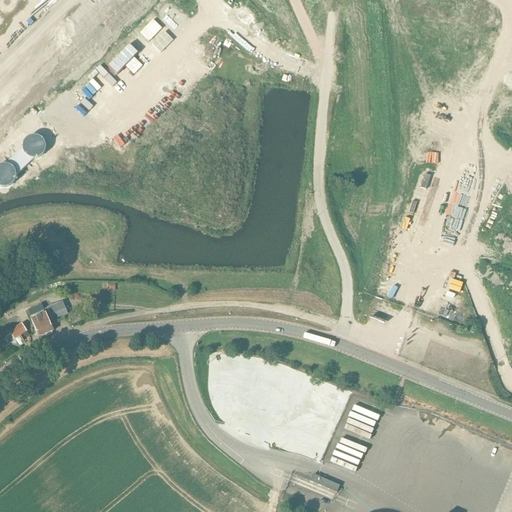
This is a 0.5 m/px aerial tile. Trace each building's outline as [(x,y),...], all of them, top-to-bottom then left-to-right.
[(0,188),(3,189),(6,189),(9,188),(11,187),(14,185),(15,182),(16,179),(16,176),(32,160),(35,160),(39,159),(41,158),(44,156),(45,153),(46,150),(47,147),(46,144),(45,141),(43,139),(41,137),(38,135),(35,135),(32,135),(29,136),(26,138),(24,140),(22,143),(21,146),(21,149),(5,165),(2,165),(0,165),(0,188)] [(57,304),(47,308),(52,321),(56,320),(63,317),(57,304)] [(42,305),(27,311),(30,317),(37,333),(39,337),(53,331),(52,327),(51,327),(49,323),(47,317),(45,314),(42,305)] [(14,340),(26,332),(21,324),(9,332),(9,333),(14,340)] [(337,493),(340,486),(335,484),(317,476),(315,476),(312,482),(337,493)]
